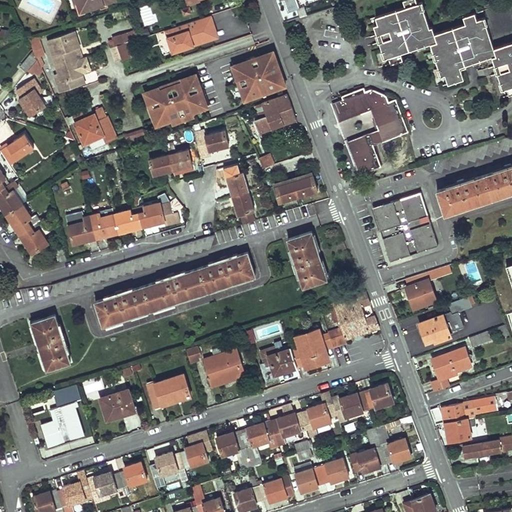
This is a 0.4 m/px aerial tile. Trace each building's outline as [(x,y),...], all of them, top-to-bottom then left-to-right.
[(77,0),(81,10),(112,0),(77,0)] [(180,0),(182,4),(184,4),(189,21),(197,18),(194,9),(192,9),(190,1),(193,0),(180,0)] [(417,3),(415,0),(404,0),(403,0),(405,7),(376,17),(377,23),(374,24),(381,51),(386,49),(389,57),(390,64),(403,60),(401,53),(409,51),(408,46),(424,41),(421,31),(429,29),(423,9),(419,11),(417,3)] [(484,59),(496,98),(511,94),(511,40),(497,46),(488,15),(480,18),(477,11),(465,15),(467,22),(434,33),(437,43),(431,45),(438,68),(443,67),(445,74),(448,84),(464,79),(460,67),(466,65),(464,60),(471,57),(472,59),(479,56),(480,60),(484,59)] [(166,31),(173,53),(219,37),(212,16),(166,31)] [(424,41),(408,46),(409,51),(431,45),(437,43),(434,33),(432,28),(429,29),(421,31),(424,41)] [(136,30),(112,38),(114,46),(138,38),(136,30)] [(75,33),(48,42),(56,67),(74,61),(83,58),(75,33)] [(31,39),(37,57),(46,54),(39,36),(31,39)] [(127,43),(117,46),(121,59),(122,60),(131,57),(127,43)] [(111,48),(115,61),(121,59),(117,46),(111,48)] [(246,99),(286,84),(273,50),(236,64),(241,78),(239,79),(240,82),(246,99)] [(32,55),(22,67),(28,72),(37,60),(32,55)] [(464,60),(466,65),(480,60),(479,56),(472,59),(471,57),(464,60)] [(91,70),(87,57),(83,58),(74,61),(56,67),(58,74),(54,75),(60,92),(87,83),(83,72),(91,70)] [(37,60),(28,72),(32,76),(35,73),(39,77),(44,72),(37,60)] [(161,88),(146,93),(151,108),(154,107),(160,124),(171,120),(183,116),(184,119),(195,116),(194,112),(205,109),(200,92),(202,91),(197,75),(182,80),(184,86),(182,87),(173,82),(171,83),(168,88),(162,90),(161,88)] [(43,91),(34,78),(17,89),(22,96),(26,101),(23,103),(31,114),(46,104),(39,94),(43,91)] [(240,82),(227,86),(233,103),(246,99),(240,82)] [(342,99),(332,103),(339,121),(371,109),(378,129),(383,141),(408,131),(396,99),(389,102),(386,96),(371,89),(370,88),(365,90),(364,87),(341,96),(342,99)] [(287,93),(255,105),(260,117),(255,119),(259,129),(259,132),(297,119),(287,93)] [(101,109),(87,115),(88,117),(95,114),(97,120),(104,117),(101,109)] [(97,120),(95,114),(88,117),(87,115),(85,110),(72,115),(75,122),(84,142),(102,135),(105,141),(115,137),(106,116),(104,117),(97,120)] [(255,119),(247,121),(251,131),(259,129),(255,119)] [(373,131),(368,133),(373,145),(378,143),(383,141),(378,129),(373,131)] [(229,146),(225,130),(206,135),(209,149),(218,147),(218,149),(229,146)] [(148,140),(145,132),(135,134),(138,143),(148,140)] [(368,133),(347,141),(360,174),(381,166),(373,145),(368,133)] [(10,164),(34,148),(24,134),(1,149),(10,164)] [(135,134),(126,137),(129,146),(138,143),(135,134)] [(511,135),(507,137),(438,159),(434,171),(443,173),(444,168),(451,171),(453,166),(459,168),(461,163),(467,165),(469,160),(475,162),(476,157),(484,159),(485,155),(492,157),(494,151),(500,153),(501,149),(509,151),(510,147),(511,147),(511,135)] [(170,138),(166,140),(169,154),(173,168),(181,166),(181,168),(192,166),(188,149),(176,152),(174,142),(171,143),(170,138)] [(106,155),(108,161),(118,157),(116,151),(106,155)] [(169,154),(150,159),(154,175),(165,172),(164,170),(173,168),(169,154)] [(270,155),(260,159),(263,167),(274,164),(270,155)] [(511,164),(438,189),(446,214),(511,192),(511,164)] [(0,189),(9,183),(0,169),(0,189)] [(250,191),(244,171),(226,176),(230,187),(232,186),(235,195),(250,191)] [(299,196),(317,190),(313,174),(302,177),(303,179),(294,182),(299,196)] [(9,183),(0,189),(0,204),(6,214),(22,203),(13,189),(18,186),(14,180),(9,183)] [(285,182),(275,185),(280,202),(299,196),(294,182),(286,184),(285,182)] [(13,189),(22,203),(29,199),(20,185),(18,186),(13,189)] [(255,209),(250,191),(235,195),(237,203),(235,204),(238,214),(240,214),(243,224),(255,220),(252,210),(255,209)] [(166,194),(158,196),(159,202),(138,208),(142,226),(165,221),(166,225),(181,221),(178,211),(183,207),(176,198),(168,205),(166,194)] [(422,194),(374,209),(392,262),(439,247),(422,194)] [(22,203),(6,214),(19,233),(40,219),(35,213),(31,216),(22,203)] [(138,208),(115,213),(119,232),(142,226),(138,208)] [(69,224),(73,244),(96,238),(91,215),(84,216),(83,213),(68,217),(69,224)] [(98,213),(91,215),(96,238),(119,232),(115,213),(99,217),(98,213)] [(40,219),(19,233),(32,253),(49,242),(39,228),(44,226),(40,219)] [(294,267),(297,266),(304,286),(327,278),(311,231),(288,239),(295,259),(292,260),(294,267)] [(215,234),(53,284),(50,295),(57,296),(59,292),(66,293),(67,290),(74,291),(76,287),(83,288),(84,284),(92,285),(93,282),(100,283),(101,279),(108,280),(109,277),(117,278),(119,274),(125,275),(127,272),(134,272),(135,269),(142,270),(143,266),(151,267),(152,264),(159,265),(160,261),(168,262),(169,258),(177,259),(178,256),(185,257),(186,253),(194,254),(195,251),(202,252),(203,248),(211,249),(215,234)] [(62,247),(55,249),(58,262),(66,260),(62,247)] [(227,256),(220,258),(220,261),(175,276),(174,273),(168,275),(169,277),(123,293),(122,289),(116,291),(117,295),(95,301),(103,325),(255,276),(247,252),(228,259),(227,256)] [(406,288),(415,312),(440,303),(432,281),(454,274),(451,264),(407,279),(410,287),(406,288)] [(339,320),(341,325),(328,329),(328,330),(333,345),(346,341),(345,339),(370,331),(370,329),(379,327),(374,314),(366,317),(362,305),(369,303),(365,292),(334,302),(339,320)] [(445,313),(444,312),(419,321),(427,343),(435,340),(436,342),(453,336),(451,331),(464,326),(459,311),(472,306),(471,304),(475,302),(473,294),(449,303),(452,311),(445,313)] [(339,320),(334,302),(329,303),(335,321),(339,320)] [(31,322),(46,369),(69,362),(63,342),(66,341),(64,334),(61,335),(55,315),(31,322)] [(506,323),(497,326),(501,336),(510,333),(506,323)] [(244,331),(248,347),(255,345),(250,329),(244,331)] [(320,330),(297,338),(308,370),(330,362),(326,347),(333,345),(328,330),(321,332),(320,330)] [(488,330),(469,337),(472,346),(491,339),(488,330)] [(198,345),(186,349),(190,362),(200,359),(199,357),(201,355),(198,345)] [(431,380),(435,391),(450,385),(447,378),(458,374),(457,371),(472,366),(465,346),(431,358),(438,378),(431,380)] [(245,373),(237,348),(203,359),(209,377),(209,378),(211,386),(222,382),(221,380),(245,373)] [(291,348),(278,353),(277,348),(263,352),(268,367),(272,366),(275,375),(297,367),(291,348)] [(130,366),(120,369),(123,376),(132,374),(130,366)] [(161,404),(190,395),(183,373),(154,383),(154,381),(147,383),(155,408),(162,406),(161,404)] [(245,373),(221,380),(222,382),(246,375),(245,373)] [(371,390),(364,392),(370,408),(394,401),(388,382),(379,385),(379,387),(371,390)] [(58,390),(60,397),(78,392),(76,384),(58,390)] [(129,388),(100,398),(107,419),(136,410),(129,388)] [(349,395),(340,398),(346,416),(370,408),(364,392),(358,394),(350,397),(349,395)] [(473,400),(470,401),(472,417),(477,416),(476,413),(499,409),(497,398),(499,397),(499,394),(473,399),(473,400)] [(43,423),(50,446),(82,437),(73,407),(78,405),(77,401),(56,407),(60,418),(53,420),(43,423)] [(446,421),(467,418),(472,417),(470,401),(464,402),(443,406),(446,421)] [(309,410),(303,412),(308,428),(331,421),(326,402),(316,405),(317,408),(309,410)] [(291,404),(282,406),(284,415),(294,412),(291,404)] [(56,407),(50,409),(53,420),(60,418),(56,407)] [(289,441),(287,434),(308,428),(303,412),(302,410),(278,417),(278,418),(271,421),(279,444),(289,441)] [(467,418),(446,421),(449,440),(471,436),(469,426),(474,425),(472,418),(468,418),(467,418)] [(262,463),(256,444),(270,440),(272,446),(279,444),(271,421),(265,423),(264,422),(255,425),(256,428),(248,430),(242,432),(252,466),(262,463)] [(390,442),(384,424),(376,426),(387,461),(393,459),(401,456),(402,459),(412,456),(406,437),(390,442)] [(511,433),(511,425),(485,430),(486,438),(511,433)] [(387,461),(376,426),(367,429),(372,447),(356,452),(350,454),(355,470),(361,468),(362,472),(373,468),(372,465),(380,463),(387,461)] [(226,434),(217,437),(223,455),(236,450),(237,453),(238,452),(243,469),(252,466),(242,432),(234,435),(227,437),(226,434)] [(465,456),(502,449),(506,448),(507,449),(511,447),(511,434),(500,437),(500,439),(463,446),(465,456)] [(308,440),(295,444),(297,452),(309,447),(308,440)] [(187,450),(180,452),(185,467),(209,459),(203,441),(193,444),(195,448),(187,450)] [(309,447),(297,452),(300,460),(312,456),(309,447)] [(165,453),(156,456),(162,474),(185,467),(180,452),(174,454),(166,457),(165,453)] [(326,464),(320,466),(325,481),(331,479),(339,476),(340,479),(349,475),(343,457),(325,462),(326,464)] [(126,470),(119,472),(124,487),(147,479),(142,461),(132,464),(133,467),(126,470)] [(320,466),(313,468),(311,462),(294,467),(296,473),(301,491),(311,488),(310,484),(317,482),(318,483),(325,481),(320,466)] [(104,473),(87,478),(93,496),(109,491),(117,489),(124,487),(119,472),(112,474),(105,476),(104,473)] [(253,486),(235,492),(240,510),(250,507),(249,503),(255,501),(263,499),(258,485),(255,475),(250,477),(253,486)] [(294,494),(288,475),(258,485),(263,499),(269,497),(271,501),(294,494)] [(214,481),(217,490),(224,487),(221,478),(214,481)] [(64,488),(57,490),(64,511),(74,511),(72,503),(86,498),(80,480),(71,483),(72,487),(65,489),(64,488)] [(205,501),(200,483),(191,485),(197,504),(199,511),(225,511),(221,496),(205,501)] [(117,489),(120,497),(126,494),(124,487),(117,489)] [(50,490),(33,495),(38,511),(45,511),(55,509),(55,511),(64,511),(57,490),(51,492),(50,490)] [(109,491),(93,496),(95,501),(111,496),(109,491)] [(430,493),(404,502),(407,511),(432,511),(430,503),(433,501),(430,493)]
